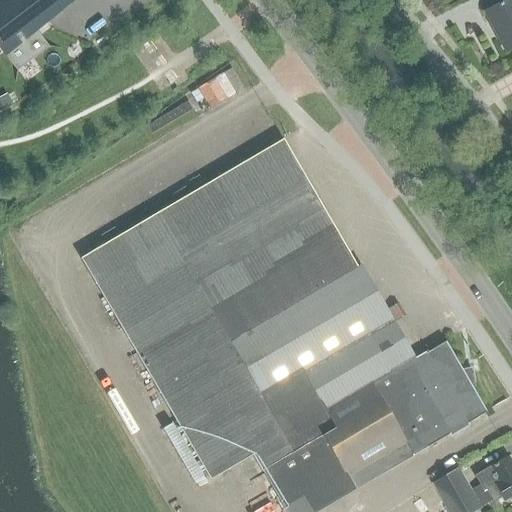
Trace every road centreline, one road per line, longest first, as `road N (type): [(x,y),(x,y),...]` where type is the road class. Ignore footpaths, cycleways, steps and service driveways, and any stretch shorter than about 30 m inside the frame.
road 1 (tertiary): [(511,338),(264,0)]
road 2 (residential): [(385,0),(511,158)]
